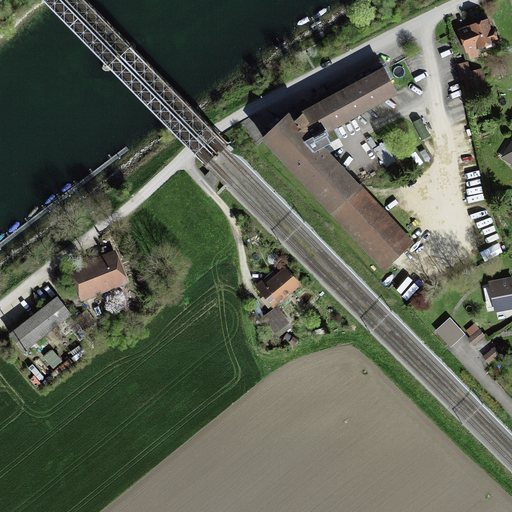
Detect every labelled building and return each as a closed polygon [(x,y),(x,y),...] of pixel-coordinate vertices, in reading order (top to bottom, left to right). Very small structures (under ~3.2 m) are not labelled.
[(491,19),(459,31),(467,54),(500,42),(491,19)] [(296,121),(312,137),(395,94),(380,66),(305,110),(296,121)] [(484,90),(481,70),(464,73),(467,93),(484,90)] [(312,137),(296,121),(290,114),(262,138),(331,212),(357,186),(312,137)] [(384,141),(373,148),(386,169),(397,162),(384,141)] [(357,186),(331,212),(385,273),(413,244),(357,186)] [(124,284),(113,251),(65,267),(77,300),(124,284)] [(297,285),(283,266),(256,287),(273,310),(264,317),(275,331),(287,321),(277,308),(273,303),(297,285)] [(511,282),(487,288),(492,314),(511,310),(511,282)] [(70,313),(57,296),(9,332),(21,349),(70,313)] [(58,325),(65,334),(77,325),(70,316),(58,325)] [(479,329),(469,337),(473,343),(484,334),(479,329)] [(29,347),(30,349),(32,351),(41,343),(38,339),(29,347)] [(495,347),(485,355),(489,361),(499,353),(495,347)]
